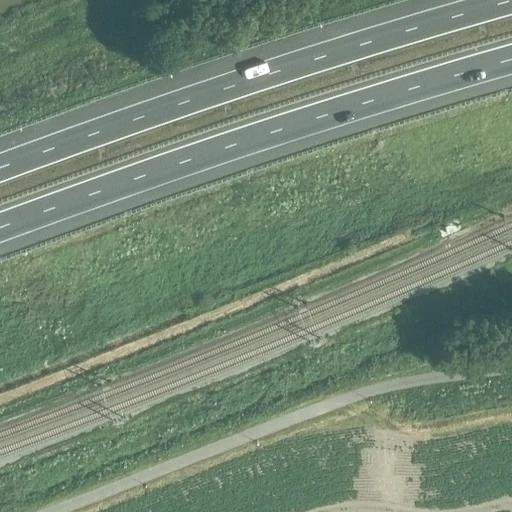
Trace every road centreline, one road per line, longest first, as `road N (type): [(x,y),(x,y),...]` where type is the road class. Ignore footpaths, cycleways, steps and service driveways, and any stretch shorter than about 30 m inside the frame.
road 1 (motorway): [(0,226),(511,59)]
road 2 (motorway): [(511,0),(0,167)]
road 3 (track): [(418,245),(0,410)]
